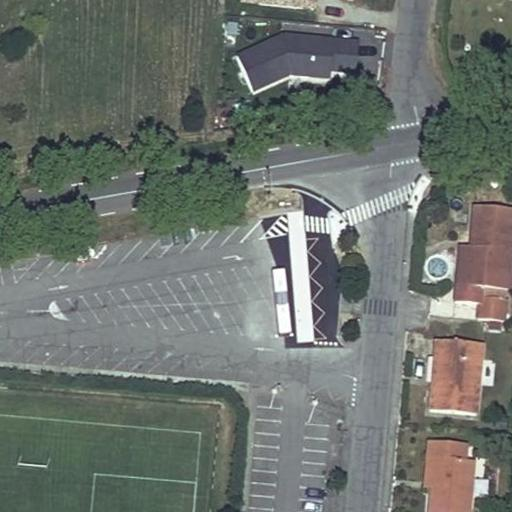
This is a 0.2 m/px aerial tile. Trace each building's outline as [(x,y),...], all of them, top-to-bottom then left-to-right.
[(313,0),(241,0),(242,2),(313,9),(313,0)] [(382,57),(381,37),(361,38),(362,59),(382,57)] [(282,38),(236,58),(252,92),(289,76),(311,78),(312,63),(331,65),(330,73),(355,75),(357,60),(332,57),(333,43),(294,39),(293,44),(285,43),(282,38)] [(329,80),(331,65),(312,63),(311,78),(329,80)] [(478,306),(477,321),(489,322),(501,323),(503,324),(505,303),(480,300),(481,290),(506,293),(506,291),(510,249),(511,225),(511,211),(473,209),(470,250),(466,288),(456,287),(455,304),(478,306)] [(459,249),(456,287),(466,288),(470,250),(459,249)] [(481,290),(480,300),(505,303),(506,293),(481,290)] [(501,323),(489,322),(488,333),(500,334),(501,323)] [(437,386),(431,385),(429,412),(475,416),(481,346),(435,343),(434,359),(440,360),(437,386)] [(434,359),(431,385),(437,386),(440,360),(434,359)] [(491,403),(490,413),(501,415),(502,404),(491,403)] [(433,461),(431,490),(428,511),(468,511),(472,464),(464,463),(465,447),(428,444),(426,460),(433,461)] [(433,461),(426,460),(424,489),(431,490),(433,461)]
